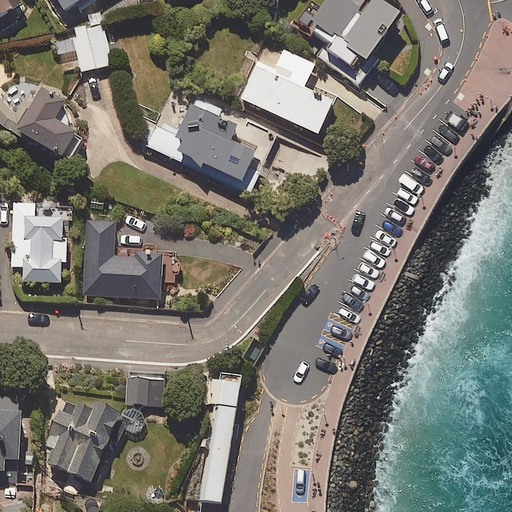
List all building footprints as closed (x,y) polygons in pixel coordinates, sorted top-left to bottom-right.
[(0,0),(0,21),(27,3),(24,0),(0,0)] [(58,0),(74,24),(111,0),(58,0)] [(313,39),(316,35),(329,44),(319,58),(361,86),(373,68),(370,65),(405,15),(383,0),(334,0),(326,12),(311,2),(294,26),(313,39)] [(63,71),(82,67),(83,72),(114,65),(105,25),(74,31),(76,37),(57,41),(63,71)] [(317,66),(286,51),(277,71),(259,63),(243,98),(321,134),(336,102),(307,88),(317,66)] [(10,91),(0,98),(0,113),(10,126),(27,111),(10,91)] [(67,105),(44,92),(21,132),(68,158),(82,134),(58,120),(67,105)] [(246,121),(199,99),(184,131),(162,121),(150,147),(252,195),(279,137),(246,121)] [(38,205),(17,204),(13,267),(26,268),(25,281),(63,284),(64,263),(68,263),(70,239),(66,239),(67,220),(37,218),(38,205)] [(119,224),(90,222),(86,296),(163,300),(166,257),(117,254),(119,224)] [(245,377),(222,373),(221,382),(210,380),(206,403),(216,405),(200,500),(224,504),(245,377)] [(168,378),(131,375),(129,399),(166,402),(168,378)] [(25,398),(0,398),(0,413),(0,412),(0,472),(8,472),(9,462),(24,462),(25,398)] [(97,414),(68,401),(42,460),(94,483),(125,414),(114,409),(102,404),(97,414)]
